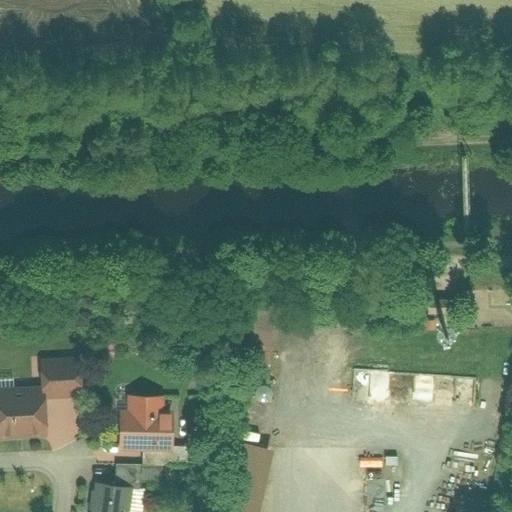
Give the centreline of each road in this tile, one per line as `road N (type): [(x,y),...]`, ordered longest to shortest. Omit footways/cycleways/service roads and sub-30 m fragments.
road 1 (track): [(0,150),(511,131)]
road 2 (unclassified): [(511,253),(0,268)]
